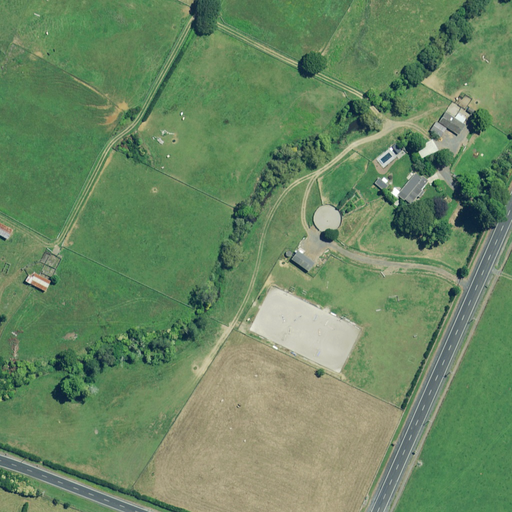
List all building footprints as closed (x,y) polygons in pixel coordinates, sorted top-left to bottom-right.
[(462,124),(466,118),(460,114),(457,118),(446,112),(439,122),(459,135),(465,126),(462,124)] [(436,121),(430,130),(441,137),(447,128),(436,121)] [(433,141),(418,150),(423,159),(439,150),(433,141)] [(412,205),(424,191),(422,190),(429,182),(422,176),(421,178),(416,173),(397,194),(404,201),(405,199),(412,205)] [(0,223),(0,235),(8,240),(14,231),(0,223)]
